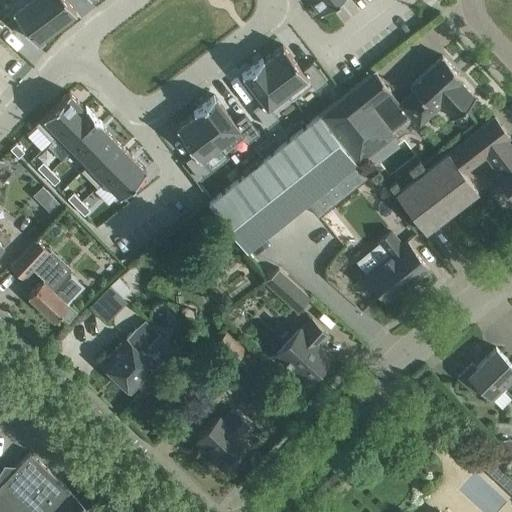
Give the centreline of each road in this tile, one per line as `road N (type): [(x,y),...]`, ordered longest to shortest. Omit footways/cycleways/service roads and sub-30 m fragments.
road 1 (residential): [(256,511),(402,356),(511,268)]
road 2 (tertiary): [(197,511),(0,330)]
road 3 (residential): [(266,0),(264,23),(158,106),(132,103)]
